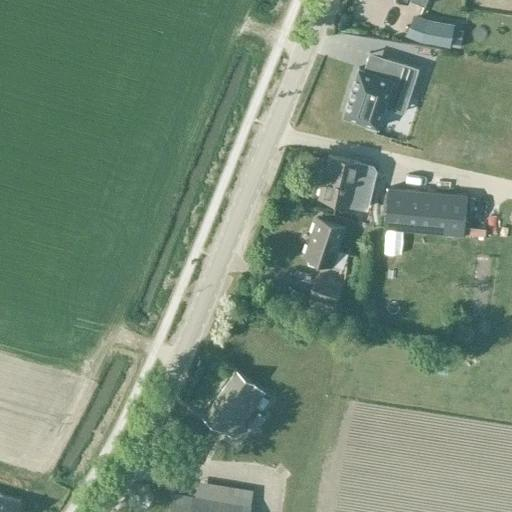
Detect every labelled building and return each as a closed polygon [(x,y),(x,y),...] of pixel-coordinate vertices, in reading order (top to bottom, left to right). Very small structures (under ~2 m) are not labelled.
[(416,17),(409,34),(424,41),(452,46),(456,27),(430,23),(416,17)] [(359,67),(343,116),(378,127),(379,125),(378,125),(389,91),(408,97),(418,68),(387,58),(382,75),(359,67)] [(361,164),(331,157),(321,197),(350,205),(361,164)] [(493,197),(468,195),(467,199),(390,190),(385,231),(462,240),(463,235),(489,237),(493,197)] [(303,257),(308,258),(308,262),(316,265),(319,262),(333,266),(346,225),(317,216),(303,257)] [(333,305),(340,284),(317,277),(310,297),(333,305)] [(264,392),(236,371),(204,415),(232,436),(264,392)] [(171,511),(251,511),(252,506),(251,506),(254,490),(197,481),(195,496),(175,493),(171,511)] [(0,511),(21,511),(24,502),(0,494),(0,511)]
